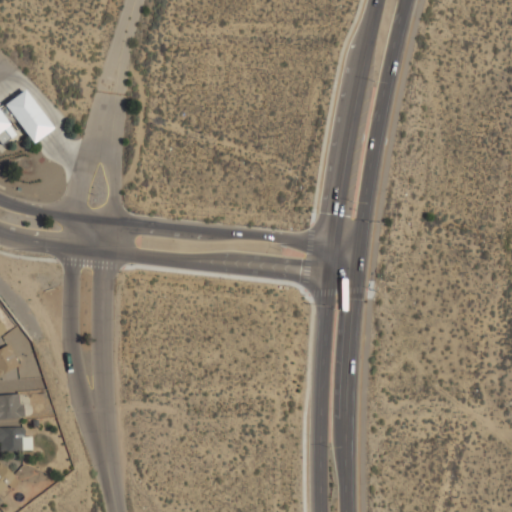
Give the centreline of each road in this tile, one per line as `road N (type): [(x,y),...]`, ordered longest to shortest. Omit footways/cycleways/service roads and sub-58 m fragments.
road 1 (primary): [(346,511),(344,382),(356,246),(404,0)]
road 2 (primary): [(372,0),(340,171),(321,368),(319,511)]
road 3 (tertiary): [(356,246),(45,214),(0,201)]
road 4 (tertiary): [(0,232),(107,252),(354,267)]
road 5 (primary): [(196,257),(310,285),(321,318),(321,368)]
road 6 (tertiary): [(70,216),(71,353),(95,413)]
road 7 (tertiary): [(95,413),(110,221)]
road 8 (residential): [(101,137),(132,0)]
